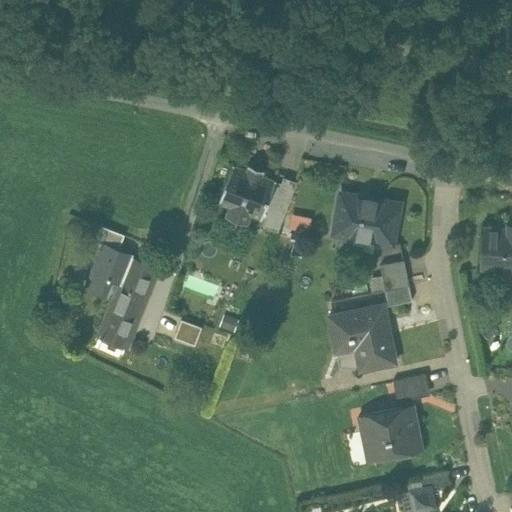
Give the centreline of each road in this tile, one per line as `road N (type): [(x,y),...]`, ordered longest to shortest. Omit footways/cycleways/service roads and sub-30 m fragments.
road 1 (unclassified): [(0,75),(441,162)]
road 2 (residential): [(497,511),(444,260),(441,162)]
